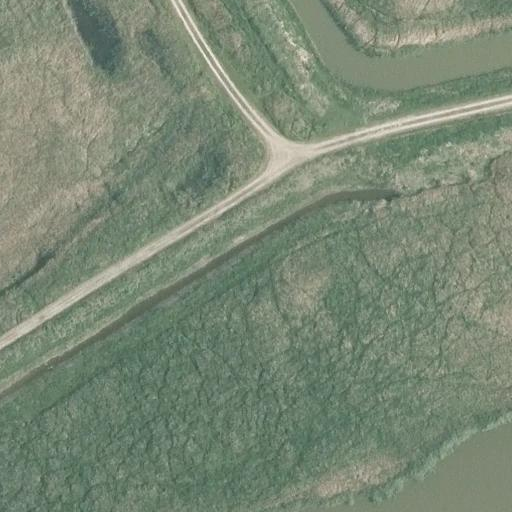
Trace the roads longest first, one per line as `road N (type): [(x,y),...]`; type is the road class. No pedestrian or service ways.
road 1 (track): [(0,342),(286,160),(180,0)]
road 2 (track): [(286,160),(511,102)]
